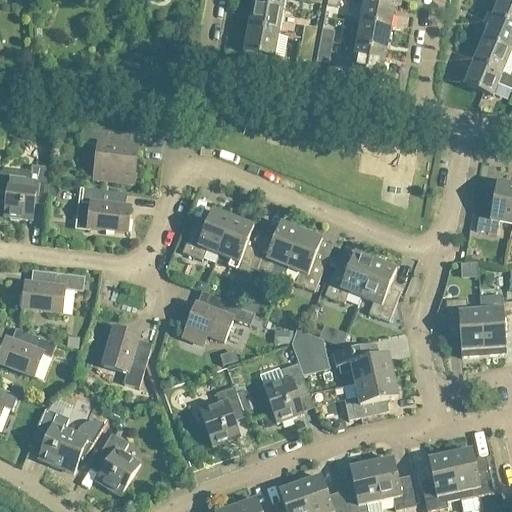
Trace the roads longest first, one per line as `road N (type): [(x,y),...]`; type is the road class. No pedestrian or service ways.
road 1 (residential): [(0,257),(122,267),(150,247),(174,184),(187,170),(206,168),(438,258)]
road 2 (residential): [(164,511),(370,433),(435,420)]
road 3 (residential): [(416,113),(212,75),(204,64),(215,0)]
road 4 (residential): [(438,258),(464,122)]
road 5 (residential): [(429,389),(415,327),(438,258)]
